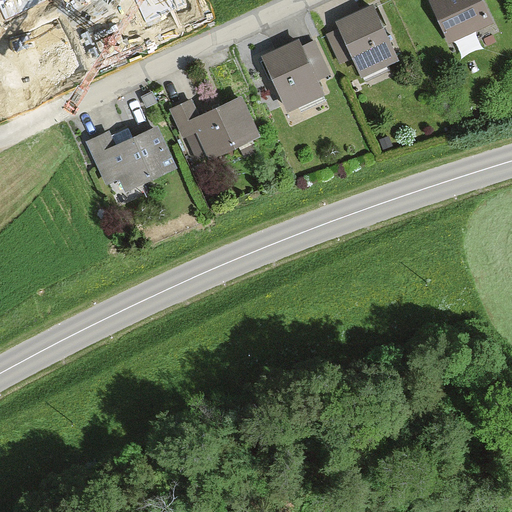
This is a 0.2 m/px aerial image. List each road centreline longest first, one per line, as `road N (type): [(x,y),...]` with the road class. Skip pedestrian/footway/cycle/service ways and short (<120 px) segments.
road 1 (tertiary): [(511,164),(356,212),(0,370)]
road 2 (residential): [(0,136),(301,0)]
